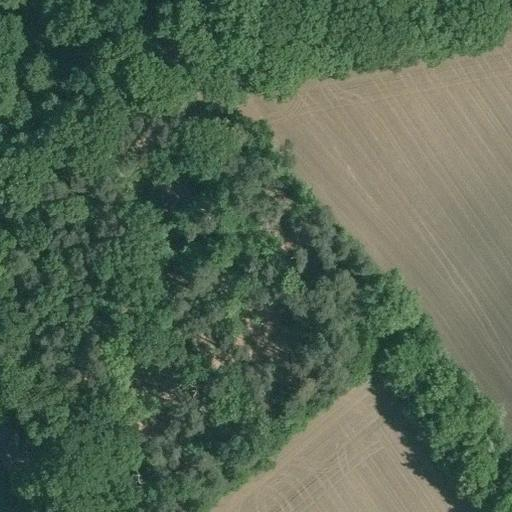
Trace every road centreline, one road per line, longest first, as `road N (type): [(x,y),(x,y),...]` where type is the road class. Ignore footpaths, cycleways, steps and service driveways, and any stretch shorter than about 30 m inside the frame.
road 1 (track): [(205,41),(98,511)]
road 2 (track): [(0,189),(182,51),(235,32),(412,0)]
road 3 (unclassified): [(81,511),(0,328)]
